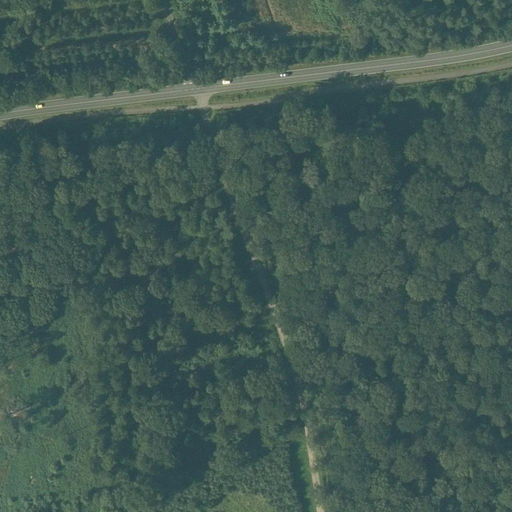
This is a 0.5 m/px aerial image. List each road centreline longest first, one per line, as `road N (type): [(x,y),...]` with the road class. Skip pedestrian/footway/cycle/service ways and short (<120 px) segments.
road 1 (track): [(320,511),(302,393),(203,108)]
road 2 (secondary): [(511,45),(195,89)]
road 3 (secondary): [(195,89),(0,114)]
